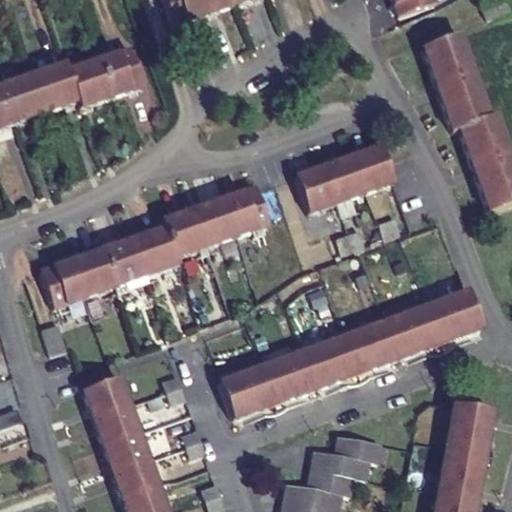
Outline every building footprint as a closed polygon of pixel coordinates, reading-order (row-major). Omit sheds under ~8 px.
[(205,20),(197,0),(161,0),(173,31),(205,20)] [(197,0),(205,20),(237,9),(233,0),(197,0)] [(261,0),(233,0),(237,9),(261,0)] [(433,8),(430,0),(389,0),(397,22),(433,8)] [(477,0),(481,8),(500,0),(477,0)] [(511,10),(507,0),(503,0),(482,9),(488,23),(511,12),(511,10)] [(490,217),(511,209),(511,161),(497,122),(492,124),(460,39),(422,53),(453,138),(460,136),(490,217)] [(98,66),(111,103),(143,91),(129,54),(98,66)] [(66,78),(77,107),(80,114),(111,103),(98,66),(66,78)] [(48,117),(77,107),(66,78),(63,69),(34,79),(48,117)] [(19,128),(48,117),(34,79),(5,90),(19,128)] [(0,91),(0,134),(19,128),(5,90),(0,91)] [(362,199),(391,189),(378,152),(350,162),(362,199)] [(321,172),(333,210),(362,199),(350,162),(321,172)] [(306,219),(333,210),(321,172),(294,181),(306,219)] [(224,204),(237,241),(269,230),(255,192),(224,204)] [(207,253),(237,241),(224,204),(193,215),(207,253)] [(162,232),(175,265),(207,253),(193,215),(161,228),(162,232)] [(378,247),(394,241),(389,225),(372,231),(378,247)] [(176,269),(175,265),(162,232),(132,243),(146,280),(176,269)] [(344,241),(349,257),(363,252),(358,236),(344,241)] [(334,245),(339,260),(349,257),(344,241),(334,245)] [(101,254),(115,292),(146,280),(132,243),(101,254)] [(311,268),(338,259),(334,245),(333,243),(306,253),(311,268)] [(71,265),(85,303),(115,292),(101,254),(71,265)] [(85,303),(71,265),(40,277),(54,314),(85,303)] [(218,387),(232,424),(480,332),(468,297),(218,387)] [(43,335),(52,361),(68,355),(59,329),(43,335)] [(181,391),(177,380),(161,386),(166,398),(181,391)] [(82,396),(92,423),(129,410),(119,384),(82,396)] [(181,391),(166,398),(170,409),(185,402),(181,391)] [(473,511),(490,415),(452,407),(433,511),(473,511)] [(129,410),(92,423),(102,452),(139,439),(129,410)] [(0,417),(0,432),(20,426),(15,412),(0,417)] [(201,448),(196,434),(181,439),(186,454),(201,448)] [(102,452),(112,479),(149,467),(139,439),(102,452)] [(339,511),(342,502),(348,503),(352,484),(364,485),(368,467),(376,468),(380,449),(339,441),(335,459),(315,455),(311,476),(308,493),(287,489),(283,508),(282,511),(339,511)] [(201,448),(186,454),(190,465),(205,459),(201,448)] [(112,479),(122,506),(158,493),(149,467),(112,479)] [(200,496),(205,508),(220,502),(216,490),(200,496)] [(122,506),(123,511),(164,511),(158,493),(122,506)] [(223,511),(220,502),(205,508),(206,511),(223,511)]
